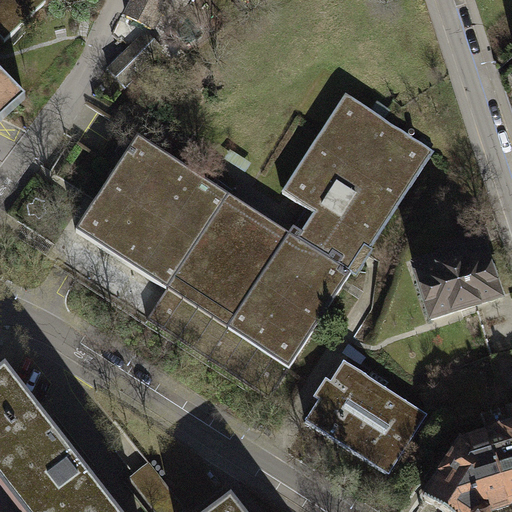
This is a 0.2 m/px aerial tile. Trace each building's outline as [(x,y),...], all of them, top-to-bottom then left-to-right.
[(0,0),(0,37),(7,44),(46,7),(39,0),(0,0)] [(167,0),(135,0),(127,18),(152,31),(160,15),(164,17),(170,5),(166,3),(167,0)] [(122,53),(107,70),(125,89),(126,88),(133,94),(173,62),(174,63),(186,54),(169,38),(160,49),(150,38),(142,39),(124,56),(122,53)] [(0,125),(26,101),(0,73),(0,125)] [(305,209),(288,235),(350,274),(367,248),(371,250),(434,152),(345,95),(282,194),(305,209)] [(350,274),(288,235),(286,239),(227,201),(229,196),(137,137),(75,233),(167,291),(147,322),(270,400),(350,274)] [(489,243),(415,268),(435,327),(509,303),(489,243)] [(388,477),(428,417),(343,362),(330,382),(326,380),(313,400),(317,403),(304,422),(388,477)] [(0,492),(5,498),(15,511),(119,511),(4,367),(0,370),(0,492)] [(511,410),(488,419),(494,437),(511,490),(511,410)] [(511,511),(511,490),(494,437),(467,446),(427,506),(435,511),(511,511)] [(243,511),(230,495),(208,511),(243,511)]
